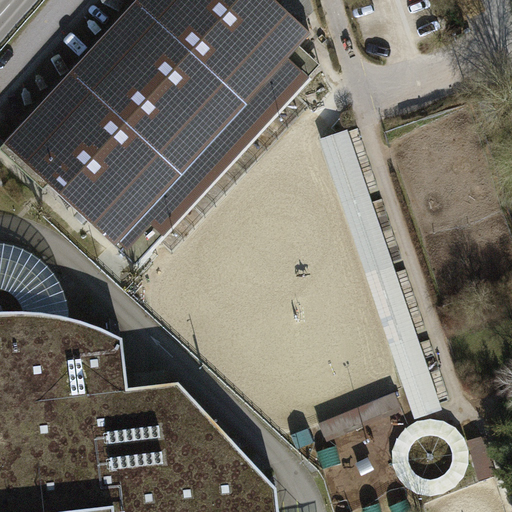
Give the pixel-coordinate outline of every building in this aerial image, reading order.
[(275,0),(138,0),(0,150),(44,190),(49,185),(137,265),(321,66),(300,46),(312,34),(275,0)] [(325,140),(416,412),(434,406),(342,134),(325,140)] [(279,511),(276,487),(181,382),(128,388),(122,338),(92,324),(70,317),(66,295),(58,279),(45,263),(25,251),(7,245),(0,244),(0,511),(279,511)] [(404,483),(414,491),(426,495),(439,495),(452,490),(462,482),(468,471),(471,458),(469,446),(464,435),(456,426),(445,420),(433,418),(421,420),(410,425),(400,435),(395,446),(393,459),(397,472),(404,483)] [(482,478),(500,474),(491,436),(472,440),(482,478)]
